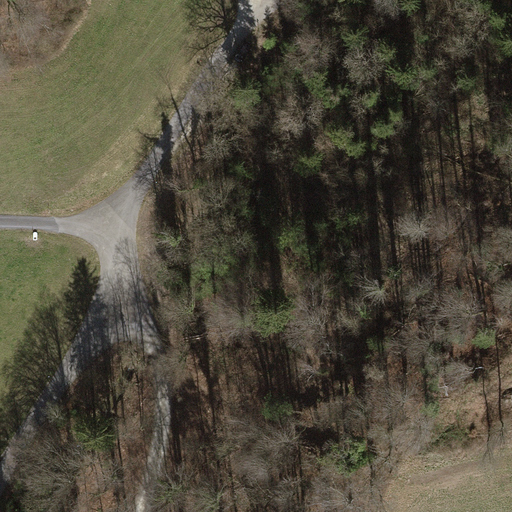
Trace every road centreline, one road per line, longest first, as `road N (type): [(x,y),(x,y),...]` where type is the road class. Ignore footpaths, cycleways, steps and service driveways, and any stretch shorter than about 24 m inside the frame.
road 1 (track): [(118,253),(131,200),(153,161),(254,17)]
road 2 (track): [(118,253),(164,398),(143,511)]
road 3 (residential): [(0,481),(85,345),(118,253)]
road 4 (track): [(0,220),(92,230),(118,253)]
